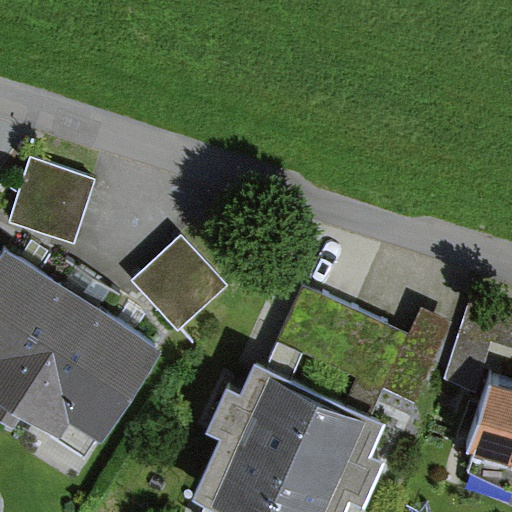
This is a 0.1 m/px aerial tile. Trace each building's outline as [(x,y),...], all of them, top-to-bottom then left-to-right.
[(18,208),(81,224),(97,161),(34,145),(18,208)] [(184,221),(138,265),(184,313),(230,268),(184,221)] [(0,401),(63,296),(0,254),(0,401)] [(150,347),(63,296),(0,401),(0,417),(27,433),(43,406),(96,438),(150,347)] [(206,511),(240,511),(294,388),(231,356),(214,393),(191,383),(171,426),(192,435),(164,498),(206,511)] [(511,464),(511,386),(469,374),(447,445),(511,464)] [(346,410),(294,388),(240,511),(312,511),(322,491),(342,499),(362,453),(333,440),(346,410)]
